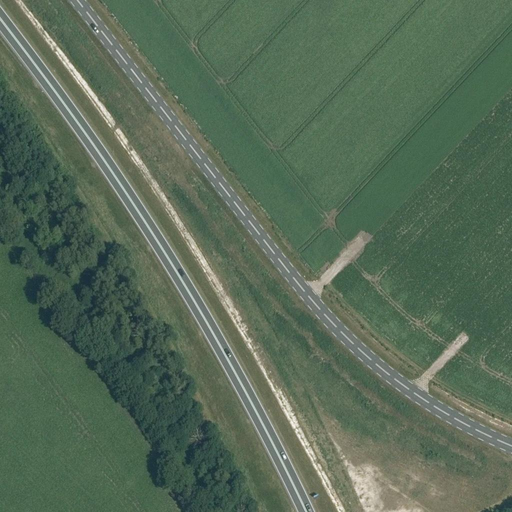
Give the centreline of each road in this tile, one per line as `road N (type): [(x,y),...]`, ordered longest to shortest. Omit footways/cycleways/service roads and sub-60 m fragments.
road 1 (secondary): [(511,446),(397,382),(328,319),(75,0)]
road 2 (trunk): [(302,511),(183,286),(0,20)]
